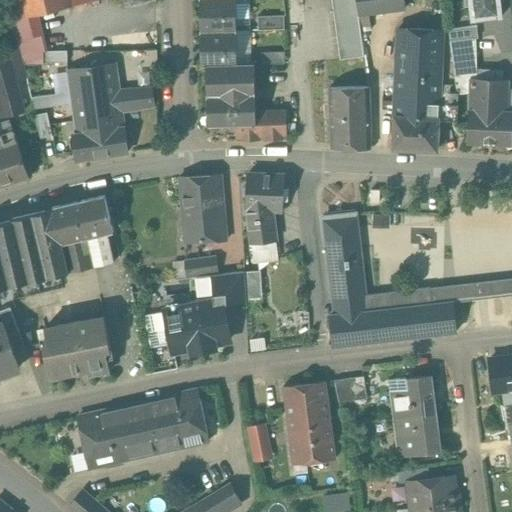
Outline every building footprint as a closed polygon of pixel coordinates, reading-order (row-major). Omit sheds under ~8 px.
[(28,18),(23,0),(7,0),(18,42),(42,36),(42,35),(50,33),(46,13),(28,18)] [(68,0),(23,0),(28,18),(46,13),(70,7),(68,0)] [(199,0),(201,32),(237,31),(236,0),(199,0)] [(332,0),(342,60),(366,56),(359,14),(357,0),(332,0)] [(403,0),(357,0),(359,14),(404,8),(403,0)] [(469,0),(472,21),(501,18),(499,0),(469,0)] [(284,15),(258,16),(259,30),(285,30),(284,15)] [(477,26),(449,30),(450,42),(476,39),(478,39),(477,26)] [(443,31),(398,29),(397,62),(441,64),(443,31)] [(237,31),(201,32),(202,66),(207,66),(238,65),(237,31)] [(476,39),(450,42),(457,94),(471,94),(471,78),(478,79),(476,39)] [(20,50),(10,53),(15,70),(24,68),(20,50)] [(67,51),(43,52),(44,64),(67,63),(67,51)] [(285,52),(262,52),(262,64),(285,64),(285,52)] [(10,53),(0,55),(0,106),(2,114),(24,109),(15,70),(10,53)] [(441,64),(397,62),(395,117),(438,119),(441,64)] [(115,64),(68,71),(76,122),(78,136),(124,129),(122,112),(119,91),(115,64)] [(238,65),(207,66),(208,126),(237,125),(256,125),(256,109),(255,64),(238,65)] [(478,79),(471,78),(471,94),(468,143),(511,145),(511,130),(511,112),(506,113),(508,80),(478,79)] [(119,91),(122,112),(154,107),(152,88),(119,91)] [(370,88),(330,88),(330,118),(370,118),(370,88)] [(459,95),(445,94),(443,121),(457,122),(459,95)] [(286,110),(261,111),(260,112),(256,109),(256,125),(237,125),(237,138),(240,138),(240,141),(261,140),(261,138),(264,138),(264,140),(284,139),(284,137),(287,137),(286,110)] [(47,113),(36,115),(41,139),(52,136),(47,113)] [(438,119),(395,117),(394,149),(437,151),(438,119)] [(351,148),(351,118),(330,118),(331,149),(351,148)] [(371,148),(370,118),(351,118),(351,148),(371,148)] [(14,130),(7,133),(3,122),(0,122),(0,159),(8,184),(29,177),(14,130)] [(78,136),(73,136),(77,160),(128,153),(124,129),(78,136)] [(285,175),(248,173),(246,210),(247,210),(251,243),(277,240),(273,211),(283,211),(285,175)] [(221,175),(181,178),(183,210),(224,206),(221,175)] [(105,196),(53,208),(61,244),(107,233),(113,232),(105,196)] [(224,206),(183,210),(186,242),(226,239),(224,206)] [(14,221),(34,310),(53,306),(46,279),(68,273),(61,244),(53,208),(53,210),(14,219),(14,221)] [(419,290),(366,296),(360,241),(357,216),(356,213),(336,215),(334,215),(324,217),(325,220),(324,220),(335,315),(331,316),(335,345),(456,331),(453,302),(433,304),(430,288),(419,289),(419,290)] [(34,310),(14,221),(0,224),(0,289),(11,287),(18,314),(34,310)] [(107,233),(61,244),(68,273),(95,267),(95,266),(114,262),(107,233)] [(215,257),(188,261),(188,273),(216,269),(215,257)] [(261,271),(245,272),(246,299),(262,298),(261,271)] [(245,272),(231,273),(233,304),(246,304),(246,299),(245,272)] [(262,298),(246,299),(246,304),(247,314),(263,313),(262,298)] [(197,305),(203,350),(216,348),(215,343),(230,340),(223,300),(203,304),(202,299),(196,300),(197,305)] [(203,350),(197,305),(165,311),(149,315),(152,331),(169,328),(173,351),(175,351),(174,349),(191,346),(192,352),(203,350)] [(11,308),(0,311),(0,315),(3,323),(4,323),(8,334),(19,330),(11,308)] [(104,318),(45,329),(48,345),(43,346),(49,378),(88,370),(89,375),(110,370),(106,350),(111,349),(104,318)] [(0,324),(0,375),(19,369),(13,351),(14,351),(8,334),(4,323),(3,323),(0,324)] [(511,356),(491,360),(495,391),(511,389),(511,356)] [(407,389),(390,391),(393,419),(436,413),(432,375),(406,378),(407,389)] [(364,376),(350,378),(353,400),(367,398),(364,376)] [(350,378),(335,380),(339,402),(353,400),(350,378)] [(325,382),(284,387),(294,464),(336,459),(325,382)] [(209,442),(197,390),(158,398),(170,450),(209,442)] [(170,450),(158,398),(119,407),(131,459),(170,450)] [(119,407),(78,416),(90,468),(131,459),(119,407)] [(436,413),(393,419),(397,447),(415,445),(416,455),(441,452),(436,413)] [(265,423),(247,427),(254,462),(272,459),(265,423)] [(452,476),(409,482),(412,508),(456,502),(452,476)] [(184,511),(225,511),(241,503),(230,485),(184,511)] [(77,511),(106,511),(83,492),(71,506),(77,511)] [(350,492),(322,496),(324,511),(334,511),(352,510),(350,492)] [(324,511),(322,496),(322,494),(309,496),(311,511),(324,511)] [(13,511),(0,501),(0,511),(13,511)] [(456,511),(456,502),(412,508),(412,511),(456,511)]
